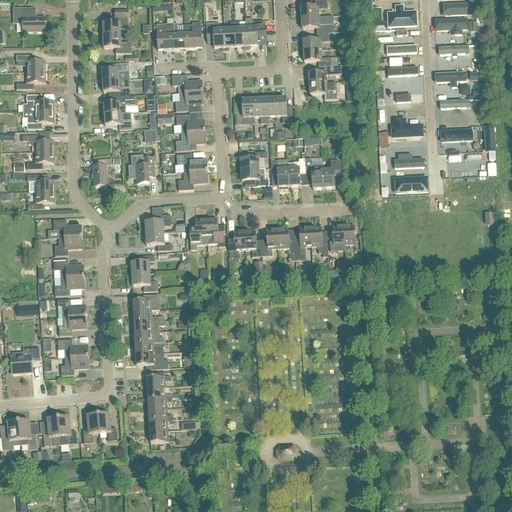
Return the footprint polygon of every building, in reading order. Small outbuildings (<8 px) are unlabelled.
[(302,21),(320,19),(319,12),(328,11),(327,3),(315,4),(315,9),(301,10),(302,21)] [(388,30),(418,28),(417,13),(404,13),(404,7),(395,8),(395,14),(387,14),(388,30)] [(374,25),(383,24),(382,11),(373,12),(374,25)] [(46,35),(46,21),(36,21),(36,12),(14,12),(14,22),(19,22),(19,27),(24,27),(24,35),(46,35)] [(104,39),(121,39),(121,32),(129,32),(129,20),(129,13),(115,13),(115,20),(112,21),(112,26),(104,27),(104,39)] [(317,36),(330,35),(335,35),(334,18),(320,19),(302,21),(303,32),(317,31),(317,36)] [(463,31),(470,31),(469,21),(436,21),(437,32),(451,32),(451,37),(463,37),(463,31)] [(246,22),(247,31),(248,54),(251,54),(252,52),(251,50),(259,50),(259,48),(266,48),(265,24),(253,24),(253,22),(246,22)] [(225,25),(207,26),(208,48),(215,48),(215,51),(222,51),(222,54),(224,55),(226,55),(225,32),(225,25)] [(230,51),(237,50),(235,25),(231,26),(231,32),(225,32),(226,55),(229,55),(230,53),(230,51)] [(240,25),(235,25),(237,50),(243,50),(243,52),(245,54),(248,54),(247,31),(240,31),(240,25)] [(470,35),(478,35),(477,25),(470,25),(470,35)] [(185,29),(187,53),(203,52),(201,26),(193,26),(193,28),(185,29)] [(159,54),(176,53),(175,36),(174,27),(158,28),(159,54)] [(175,36),(176,53),(183,53),(183,55),(187,55),(187,53),(185,29),(178,29),(178,27),(174,27),(175,36)] [(303,43),(304,54),(322,53),(321,45),(330,44),(330,35),(317,36),(317,42),(303,43)] [(121,39),(104,39),(105,51),(117,51),(117,57),(133,57),(132,46),(121,46),(121,39)] [(388,51),(417,49),(416,42),(387,44),(388,51)] [(439,58),(470,56),(470,48),(439,49),(439,58)] [(323,70),(332,69),(332,68),(339,68),(338,60),(322,61),(322,53),(304,54),(305,65),(319,64),(319,70),(323,70)] [(28,65),(28,75),(46,75),(46,64),(35,65),(35,59),(18,59),(18,65),(28,65)] [(0,72),(1,76),(9,73),(7,67),(0,69),(0,72)] [(117,73),(103,74),(104,85),(130,83),(129,67),(116,68),(117,73)] [(310,86),(327,85),(327,78),(336,78),(342,77),(342,68),(332,69),(323,70),(323,75),(310,76),(310,86)] [(388,79),(418,77),(418,69),(388,71),(388,79)] [(377,84),(386,84),(385,74),(376,75),(377,84)] [(440,86),(469,84),(469,74),(440,76),(440,86)] [(46,75),(28,75),(28,87),(18,87),(18,93),(35,93),(35,87),(46,87),(46,75)] [(180,97),(204,95),(203,95),(203,84),(189,85),(188,79),(173,80),(173,90),(179,89),(180,97)] [(165,80),(155,80),(155,81),(156,88),(165,88),(165,80)] [(130,83),(104,85),(104,96),(108,96),(118,95),(118,101),(131,100),(130,83)] [(327,85),(310,86),(311,98),(325,98),(325,103),(337,102),(337,93),(336,84),(327,85)] [(377,104),(384,103),(382,88),(375,89),(377,104)] [(204,95),(180,97),(180,105),(176,105),(177,115),(190,114),(190,108),(204,108),(204,96),(204,95)] [(409,104),(411,104),(411,95),(395,96),(396,110),(409,110),(409,104)] [(270,120),(276,120),(276,116),(275,97),(273,97),(271,100),(271,101),(264,102),(264,108),(265,127),(270,126),(270,120)] [(276,116),(276,120),(283,119),(283,126),(294,125),(293,110),(287,110),(287,100),(280,101),(280,99),(277,97),(275,97),(276,116)] [(244,115),(238,116),(238,128),(248,127),(255,127),(254,121),(253,98),(252,99),(250,101),(250,103),(243,103),(244,115)] [(264,108),(264,102),(258,102),(258,100),(256,98),(253,98),(254,121),(261,120),(262,127),(265,127),(264,108)] [(43,104),(43,99),(28,99),(28,105),(29,105),(29,108),(24,108),(24,116),(55,115),(55,104),(43,104)] [(109,107),(105,107),(105,118),(126,116),(126,108),(131,108),(135,108),(135,100),(131,100),(118,101),(119,106),(109,107)] [(441,112),(470,111),(470,102),(441,103),(441,112)] [(158,116),(168,116),(167,106),(158,106),(158,116)] [(55,115),(24,116),(24,121),(29,121),(29,126),(28,127),(28,133),(43,133),(43,127),(55,127),(55,115)] [(132,116),(126,116),(105,118),(106,129),(120,128),(121,133),(133,132),(132,116)] [(159,126),(173,126),(173,118),(158,119),(159,126)] [(182,137),(206,135),(206,134),(205,123),(191,124),(191,118),(177,119),(178,129),(182,129),(182,137)] [(392,141),(424,139),(423,129),(423,126),(407,127),(406,122),(393,122),(393,128),(391,128),(392,141)] [(246,133),(246,141),(258,140),(258,132),(246,133)] [(160,133),(152,134),(153,145),(161,145),(160,133)] [(206,135),(182,137),(183,144),(177,145),(177,155),(193,154),(192,148),(207,147),(206,136),(206,135)] [(381,149),(389,149),(388,135),(380,136),(381,149)] [(37,156),(55,156),(55,144),(43,145),(43,139),(23,139),(24,145),(29,145),(30,147),(34,150),(36,150),(37,156)] [(242,174),(260,172),(259,162),(268,161),(267,155),(256,156),(256,162),(242,163),(242,174)] [(55,156),(37,156),(37,167),(29,167),(29,173),(44,172),(44,167),(55,167),(55,156)] [(156,181),(154,160),(144,161),(143,158),(132,159),(133,169),(130,169),(131,183),(137,182),(138,187),(150,186),(150,181),(156,181)] [(184,176),(209,174),(208,174),(207,163),(193,164),(193,158),(178,159),(178,168),(184,168),(184,176)] [(95,190),(109,189),(107,168),(113,168),(113,162),(99,163),(99,169),(93,169),(95,190)] [(301,184),(307,184),(306,174),(305,162),(299,162),(300,166),(295,166),(295,171),(289,172),(290,190),(301,189),(301,184)] [(325,192),(324,173),(323,173),(323,167),(312,168),(312,162),(305,162),(306,174),(307,184),(313,183),(314,192),(325,192)] [(290,190),(289,172),(288,163),(271,164),(272,186),(279,185),(279,190),(281,190),(281,193),(289,192),(289,190),(290,190)] [(324,173),(325,192),(336,191),(335,182),(341,182),(340,163),(331,164),(332,173),(324,173)] [(477,171),(477,163),(467,163),(468,172),(477,171)] [(15,167),(15,176),(25,176),(25,167),(15,167)] [(260,172),(242,174),(243,185),(258,184),(258,190),(270,189),(269,183),(265,183),(265,178),(260,179),(260,172)] [(209,174),(184,176),(185,184),(179,184),(180,194),(195,193),(195,188),(209,187),(208,176),(209,176),(209,174)] [(37,195),(55,195),(55,184),(44,184),(44,179),(29,179),(29,184),(30,184),(30,196),(37,195)] [(55,195),(37,195),(37,207),(29,207),(29,213),(44,213),(44,207),(56,206),(55,195)] [(147,237),(165,236),(165,230),(172,229),(172,218),(157,219),(157,225),(147,225),(147,237)] [(196,230),(190,230),(191,253),(198,253),(198,248),(208,247),(207,222),(196,223),(196,230)] [(207,222),(208,247),(219,247),(219,250),(225,250),(224,232),(219,233),(218,222),(207,222)] [(60,242),(84,241),(84,239),(83,239),(82,228),(68,229),(68,224),(55,224),(55,234),(59,234),(60,242)] [(345,229),(346,248),(356,247),(355,228),(345,229)] [(333,243),(330,243),(331,254),(346,253),(346,248),(345,229),(332,230),(333,243)] [(312,231),(313,249),(320,249),(320,256),(325,256),(325,260),(330,260),(330,258),(329,253),(329,247),(324,247),(323,230),(312,231)] [(306,250),(313,249),(312,231),(301,231),(301,241),(296,241),(297,263),(307,263),(306,250)] [(297,263),(296,241),(290,242),(290,232),(279,233),(280,251),(291,251),(291,254),(292,264),(297,263)] [(274,252),(280,251),(279,233),(268,234),(268,244),(263,244),(264,259),(274,259),(274,252)] [(246,235),(247,254),(254,253),(254,260),(259,260),(257,234),(246,235)] [(235,244),(229,244),(230,261),(236,261),(236,262),(241,261),(241,254),(247,254),(246,235),(235,236),(235,244)] [(165,236),(147,237),(148,249),(158,248),(159,254),(174,253),(173,248),(166,248),(165,236)] [(84,241),(60,242),(60,249),(56,249),(57,260),(70,259),(69,253),(84,252),(83,242),(84,242),(84,241)] [(133,278),(151,277),(151,265),(156,265),(156,259),(143,260),(144,265),(133,266),(133,278)] [(61,274),(62,282),(86,280),(86,279),(85,279),(85,268),(70,269),(70,263),(55,264),(56,274),(61,274)] [(256,282),(264,281),(264,265),(255,265),(256,282)] [(201,283),(209,283),(209,273),(201,273),(201,283)] [(151,277),(133,278),(134,290),(145,289),(145,295),(159,294),(159,284),(152,285),(151,277)] [(86,280),(62,282),(62,289),(56,290),(57,300),(72,299),(72,293),(86,292),(85,281),(86,281),(86,280)] [(134,315),(160,313),(160,298),(144,299),(144,303),(134,304),(134,315)] [(209,311),(213,308),(208,302),(204,305),(209,311)] [(64,322),(88,320),(88,319),(87,319),(87,309),(73,309),(72,303),(59,304),(59,311),(63,310),(64,322)] [(38,309),(23,310),(24,320),(38,319),(38,309)] [(135,325),(165,324),(165,320),(158,320),(152,320),(152,314),(160,313),(134,315),(135,325)] [(88,320),(64,322),(64,329),(60,330),(61,340),(74,339),(74,333),(88,332),(87,321),(88,321),(88,320)] [(135,336),(160,335),(160,330),(165,329),(165,324),(135,325),(135,336)] [(136,347),(166,345),(165,340),(161,341),(160,335),(135,336),(136,347)] [(66,361),(90,360),(90,359),(89,359),(89,348),(75,349),(74,343),(59,344),(60,354),(66,354),(66,361)] [(166,345),(136,347),(136,358),(156,357),(156,350),(166,350),(166,345)] [(40,351),(24,352),(25,355),(14,356),(14,362),(13,362),(14,377),(34,375),(33,364),(42,363),(40,351)] [(156,357),(136,358),(137,369),(157,368),(157,373),(169,372),(168,362),(156,363),(156,357)] [(90,360),(66,361),(67,369),(63,369),(63,379),(76,379),(76,372),(90,371),(90,362),(90,360)] [(148,392),(166,391),(165,384),(172,384),(171,379),(165,380),(165,379),(147,380),(148,388),(148,391),(148,392)] [(149,402),(172,401),(172,397),(166,397),(166,391),(148,392),(148,393),(149,402)] [(149,413),(167,412),(166,406),(173,406),(172,401),(149,402),(149,410),(149,411),(149,413)] [(150,424),(174,423),(173,418),(167,419),(167,412),(149,413),(150,424)] [(99,417),(101,436),(109,435),(109,444),(118,443),(117,431),(112,431),(111,416),(99,417)] [(94,437),(101,436),(99,417),(89,418),(90,433),(84,434),(85,446),(94,445),(94,437)] [(70,420),(60,421),(62,440),(61,440),(62,448),(79,447),(78,434),(72,435),(71,420),(70,420)] [(62,440),(60,421),(49,422),(50,437),(45,437),(46,450),(55,449),(62,448),(61,440),(62,440)] [(30,423),(20,424),(22,448),(30,447),(30,453),(39,452),(38,438),(32,438),(31,423),(30,423)] [(174,423),(150,424),(150,435),(168,434),(168,427),(174,427),(174,423)] [(22,448),(20,424),(15,425),(9,425),(10,440),(1,441),(2,454),(15,453),(15,449),(22,448)] [(168,434),(150,435),(151,446),(168,445),(175,444),(174,440),(168,440),(168,434)] [(209,438),(201,443),(205,449),(213,444),(209,438)] [(282,465),(295,464),(298,460),(298,453),(294,450),(281,451),(278,455),(278,462),(282,465)] [(54,459),(54,453),(39,454),(39,466),(51,466),(50,459),(54,459)] [(79,492),(69,493),(69,501),(80,500),(79,492)] [(28,508),(35,507),(34,501),(39,501),(39,494),(28,494),(28,508)] [(26,498),(18,498),(18,507),(26,506),(26,498)]
